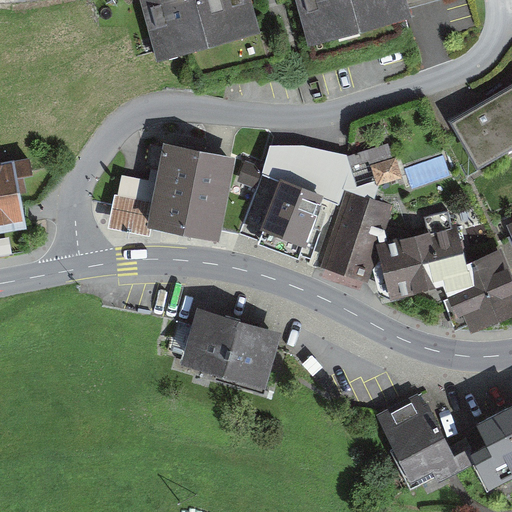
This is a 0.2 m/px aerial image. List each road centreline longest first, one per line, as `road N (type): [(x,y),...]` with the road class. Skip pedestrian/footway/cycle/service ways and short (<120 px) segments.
road 1 (residential): [(82,268),(75,198),(123,122),(163,107),(325,113),(395,93),(477,59),(498,29),(500,0)]
road 2 (tertiary): [(82,268),(205,262),(294,286),(356,314)]
road 3 (secondary): [(356,314),(425,348),(511,353)]
